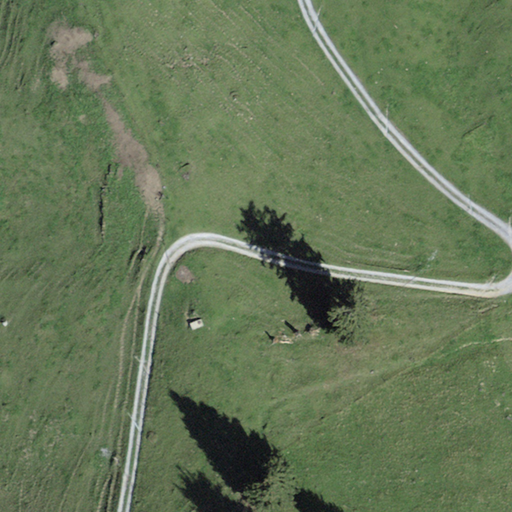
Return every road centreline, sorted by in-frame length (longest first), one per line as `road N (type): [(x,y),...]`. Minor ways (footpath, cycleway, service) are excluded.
road 1 (track): [(115,511),(155,293),(186,248),(222,242),(322,274),(479,294),(511,284)]
road 2 (track): [(511,244),(397,154),(342,83),(297,0)]
